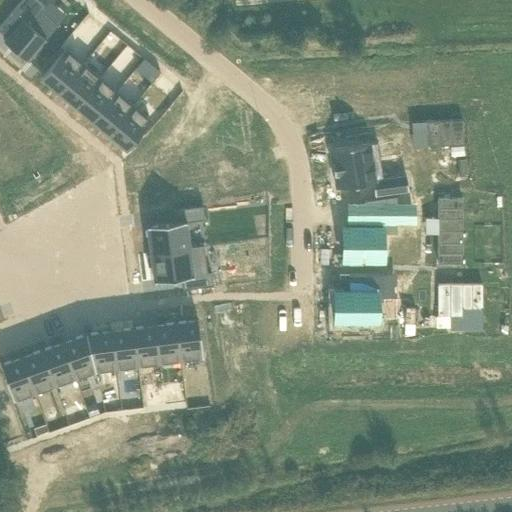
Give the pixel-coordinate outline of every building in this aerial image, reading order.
[(38,0),(20,0),(0,24),(0,31),(6,37),(3,41),(27,61),(58,24),(41,10),(45,5),(38,0)] [(65,49),(41,77),(59,92),(82,63),(65,49)] [(82,63),(59,92),(75,106),(99,77),(82,63)] [(150,64),(141,73),(151,81),(159,72),(150,64)] [(99,77),(75,106),(92,119),(115,91),(99,77)] [(115,91),(92,119),(108,133),(132,105),(115,91)] [(187,94),(173,111),(193,154),(230,137),(229,136),(213,101),(201,107),(187,94)] [(132,105),(108,133),(126,148),(150,120),(132,105)] [(155,129),(143,143),(152,150),(164,136),(155,129)] [(230,137),(193,154),(213,197),(235,187),(228,172),(250,162),(237,133),(229,136),(230,137)] [(376,138),(328,146),(335,184),(372,178),(374,191),(406,185),(404,171),(382,175),(376,138)] [(129,154),(128,154),(134,198),(146,196),(142,165),(140,152),(129,154)] [(337,258),(337,260),(343,260),(364,260),(364,263),(379,263),(379,260),(384,260),(384,233),(396,233),(396,195),(364,200),(364,227),(343,227),(343,258),(337,258)] [(437,233),(437,262),(462,262),(462,197),(437,197),(437,217),(437,233)] [(174,221),(146,225),(150,252),(189,247),(189,246),(186,221),(204,219),(202,205),(172,209),(174,221)] [(262,212),(250,214),(251,222),(263,221),(262,212)] [(150,255),(146,256),(147,266),(151,265),(153,280),(181,277),(183,288),(213,284),(211,271),(207,272),(203,244),(189,246),(189,247),(150,252),(150,255)] [(333,301),(333,307),(335,307),(335,327),(339,327),(339,320),(354,320),(354,325),(361,325),(361,327),(367,327),(367,325),(374,325),(374,320),(377,320),(378,296),(382,296),(382,272),(348,272),(348,290),(335,290),(335,301),(333,301)] [(437,283),(437,315),(449,315),(449,329),(481,329),(481,283),(437,283)] [(198,319),(175,322),(180,359),(202,356),(198,319)] [(175,322),(154,325),(159,362),(180,359),(175,322)] [(154,325),(132,328),(137,364),(159,362),(154,325)] [(132,328),(111,331),(116,367),(137,364),(132,328)] [(111,331),(86,334),(95,370),(116,367),(111,331)] [(86,334),(62,342),(75,377),(95,370),(86,334)] [(62,342),(42,350),(54,385),(75,377),(62,342)] [(42,350),(21,357),(34,392),(54,385),(42,350)] [(21,357),(0,365),(13,400),(34,392),(21,357)] [(114,398),(102,400),(105,412),(115,411),(114,398)] [(142,398),(128,400),(129,409),(143,407),(142,398)] [(95,405),(86,408),(89,418),(98,414),(95,405)] [(45,425),(34,429),(36,437),(48,433),(45,425)]
